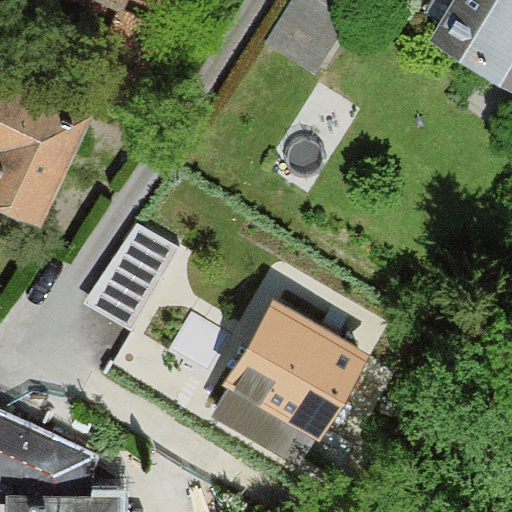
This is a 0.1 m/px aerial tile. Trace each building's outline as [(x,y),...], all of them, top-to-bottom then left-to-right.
[(361,0),(293,0),(268,40),(318,71),(361,0)] [(511,0),(433,0),(428,8),(445,18),(436,34),(511,79),(511,0)] [(185,39),(128,14),(92,94),(149,119),(185,39)] [(0,199),(38,218),(89,113),(0,70),(0,199)] [(139,210),(100,295),(142,315),(182,230),(139,210)] [(374,355),(274,303),(231,384),(331,436),(374,355)] [(44,433),(0,412),(0,474),(20,484),(44,433)] [(127,511),(127,492),(17,490),(16,511),(127,511)]
